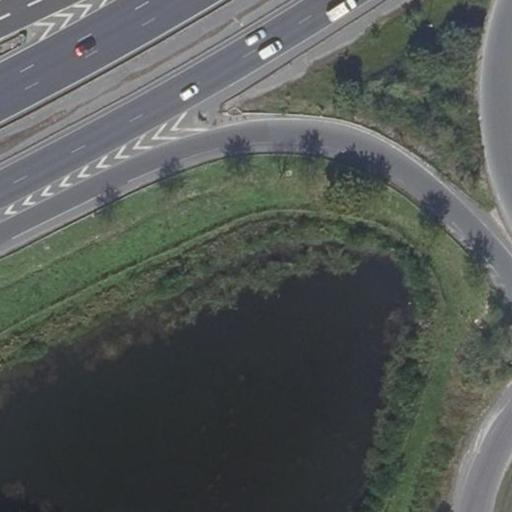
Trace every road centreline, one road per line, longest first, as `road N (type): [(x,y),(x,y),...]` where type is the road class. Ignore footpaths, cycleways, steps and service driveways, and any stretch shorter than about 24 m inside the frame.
road 1 (trunk): [(0,233),(181,148),(310,133),(399,164),(511,270)]
road 2 (trunk): [(0,192),(340,0)]
road 3 (trunk): [(168,0),(0,92)]
road 4 (trunk): [(511,176),(499,94),(511,0)]
